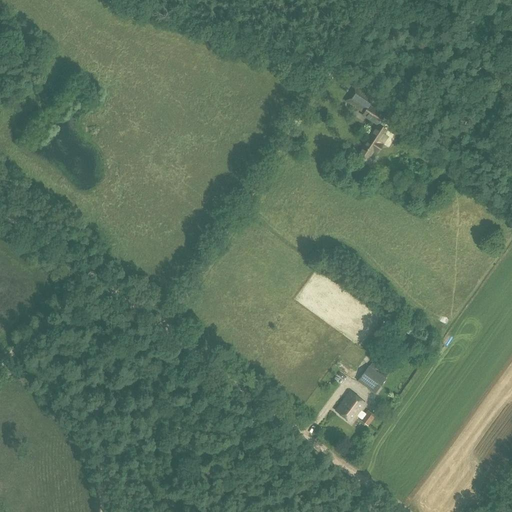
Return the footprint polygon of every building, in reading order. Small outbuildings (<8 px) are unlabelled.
[(356,156),(366,162),(373,152),(376,154),(387,137),(384,135),(387,131),(383,128),(391,117),(371,104),(374,98),(357,88),(353,93),(347,103),(361,112),(361,116),(376,125),(356,156)] [(404,345),(408,348),(414,339),(410,337),(404,345)] [(358,382),(374,394),(383,382),(386,378),(378,372),(375,370),(379,364),(374,360),(358,382)] [(345,370),(350,378),(355,375),(351,367),(345,370)] [(360,421),(367,426),(375,416),(367,410),(365,414),(361,411),(367,404),(350,392),(335,411),(352,423),(357,417),(361,420),(360,421)]
